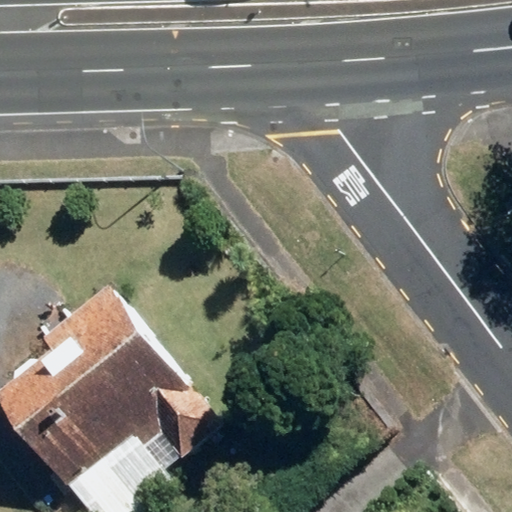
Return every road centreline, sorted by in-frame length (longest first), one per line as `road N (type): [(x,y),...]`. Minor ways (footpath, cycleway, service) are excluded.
road 1 (residential): [(511,354),(331,125),(320,61)]
road 2 (primary): [(320,61),(106,68),(0,22)]
road 3 (primary): [(511,40),(320,61)]
